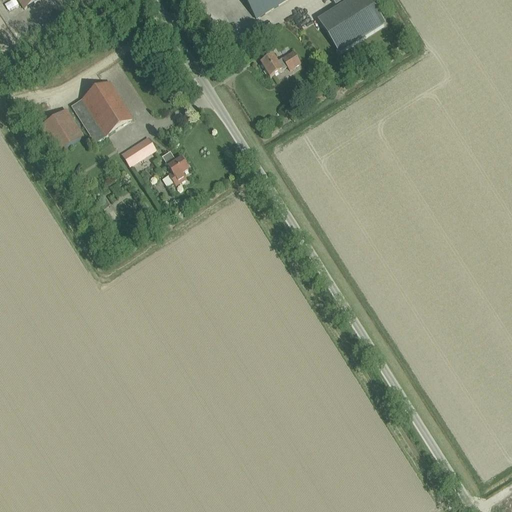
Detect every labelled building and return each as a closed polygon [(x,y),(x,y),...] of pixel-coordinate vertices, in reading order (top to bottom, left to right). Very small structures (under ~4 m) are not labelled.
[(17,0),(24,11),(42,0),(17,0)] [(242,0),(256,21),(288,0),(242,0)] [(384,28),(366,0),(353,0),(320,21),(341,54),(384,28)] [(4,8),(7,13),(17,7),(14,2),(4,8)] [(273,57),(260,65),(270,80),(282,72),(283,72),(286,70),(289,73),(301,66),(293,53),(277,64),(273,57)] [(82,102),(71,109),(95,146),(106,139),(133,121),(110,84),(82,102)] [(37,92),(39,105),(60,102),(58,88),(37,92)] [(56,156),(84,138),(67,112),(39,129),(56,156)] [(130,168),(155,152),(148,142),(123,158),(130,168)] [(174,164),(170,157),(168,155),(162,160),(168,169),(167,169),(172,176),(169,178),(176,188),(186,181),(183,176),(189,172),(181,160),(174,164)]
